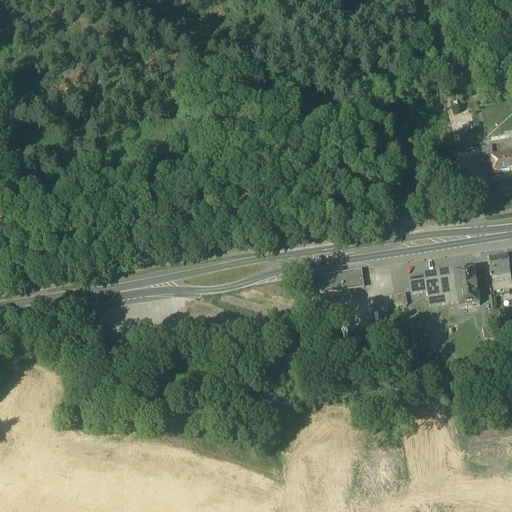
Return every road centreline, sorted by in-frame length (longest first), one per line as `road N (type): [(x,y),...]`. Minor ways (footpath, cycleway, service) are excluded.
road 1 (tertiary): [(0,309),(511,230)]
road 2 (unknown): [(0,497),(68,494),(197,511)]
road 3 (unknown): [(383,511),(434,494),(511,492)]
